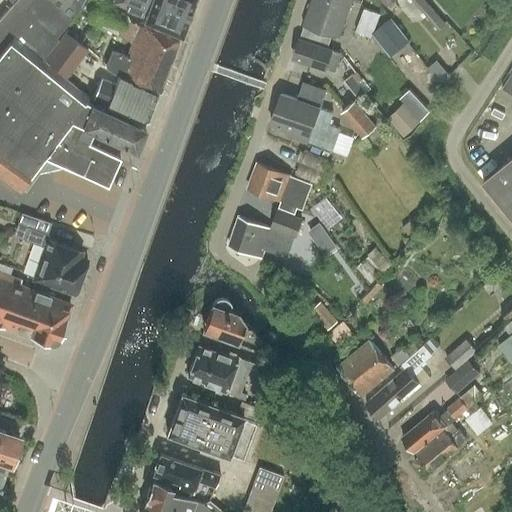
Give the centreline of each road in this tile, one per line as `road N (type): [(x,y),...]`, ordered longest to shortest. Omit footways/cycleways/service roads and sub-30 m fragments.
road 1 (unclassified): [(448,511),(215,232),(271,88)]
road 2 (tertiary): [(80,378),(195,62)]
road 3 (unclassified): [(511,233),(451,156),(511,46)]
road 4 (unclassified): [(126,511),(193,323)]
road 5 (tertiary): [(34,494),(80,378)]
